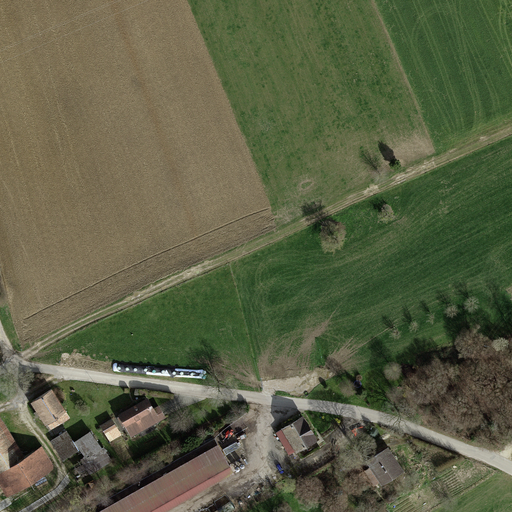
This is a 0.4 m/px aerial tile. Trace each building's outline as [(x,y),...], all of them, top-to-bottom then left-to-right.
[(49,392),(30,404),(46,428),(65,416),(49,392)] [(146,400),(118,416),(125,428),(153,412),(146,400)] [(302,418),(282,428),(294,451),(314,441),(302,418)] [(0,421),(0,476),(12,497),(53,472),(40,450),(23,460),(0,421)] [(109,421),(99,427),(103,434),(114,428),(109,421)] [(64,433),(50,442),(74,480),(107,459),(90,433),(72,445),(64,433)] [(165,511),(235,471),(217,442),(98,511),(165,511)] [(384,450),(367,461),(382,485),(399,474),(384,450)] [(0,504),(12,497),(0,476),(0,504)] [(67,492),(48,504),(52,509),(70,497),(67,492)]
